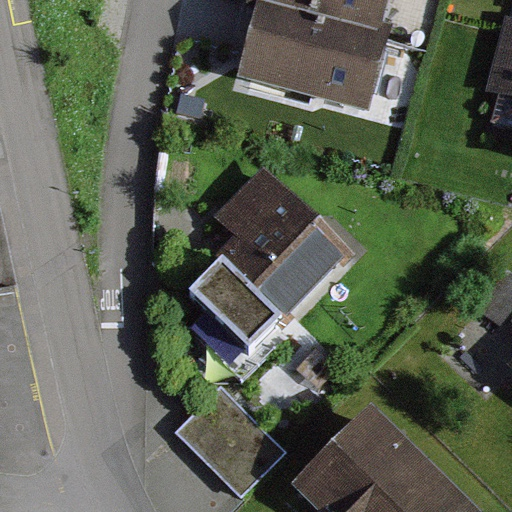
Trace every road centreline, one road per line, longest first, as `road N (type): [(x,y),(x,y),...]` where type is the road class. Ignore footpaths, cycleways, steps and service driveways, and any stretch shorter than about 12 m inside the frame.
road 1 (residential): [(90,420),(122,320),(155,0)]
road 2 (residential): [(90,420),(0,9)]
